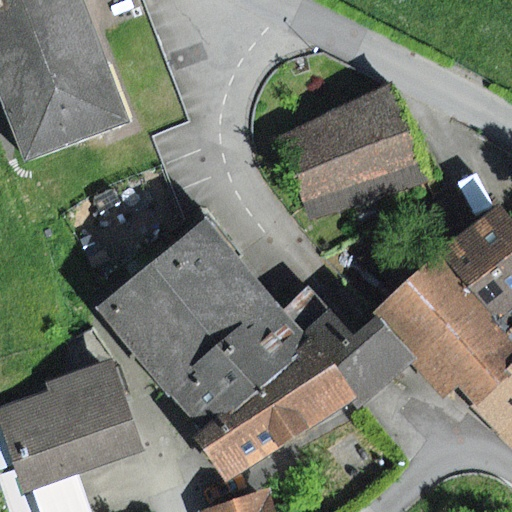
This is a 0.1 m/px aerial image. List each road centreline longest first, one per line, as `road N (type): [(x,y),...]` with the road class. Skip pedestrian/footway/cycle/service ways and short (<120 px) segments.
road 1 (residential): [(274,6),(232,77),(219,153),(235,198),(327,292)]
road 2 (residential): [(511,125),(274,6)]
road 3 (residential): [(390,511),(442,462),(491,454),(511,469)]
